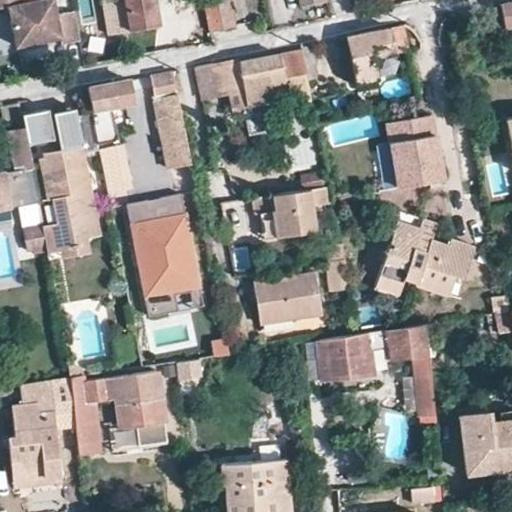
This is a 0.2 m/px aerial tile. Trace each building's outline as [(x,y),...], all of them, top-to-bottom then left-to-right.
[(56,13),(53,0),(28,0),(22,1),(8,4),(16,44),(60,36),(61,43),(81,39),(75,9),(56,13)] [(153,0),(100,0),(107,30),(128,27),(129,35),(159,28),(153,0)] [(230,0),(204,0),(210,29),(236,24),(230,0)] [(511,2),(506,4),(502,4),(506,26),(511,25),(511,2)] [(380,56),(409,51),(404,23),(365,31),(345,35),(354,84),(376,79),(374,65),(381,63),(380,56)] [(109,39),(129,35),(128,27),(107,30),(109,39)] [(302,49),(306,68),(317,65),(311,42),(301,44),(302,49)] [(212,62),(196,65),(202,100),(218,97),(218,95),(224,94),(240,91),(243,105),(239,107),(239,113),(240,114),(244,137),(274,131),(268,97),(296,93),(296,99),(301,98),(304,109),(314,105),(306,68),(302,49),(275,54),(213,65),(212,62)] [(130,78),(88,86),(92,109),(102,108),(157,97),(165,141),(171,170),(192,166),(174,70),(130,78)] [(240,91),(224,94),(227,116),(239,113),(239,107),(243,105),(240,91)] [(55,143),(47,107),(21,112),(24,127),(29,149),(55,143)] [(102,108),(92,109),(93,112),(101,153),(112,151),(102,108)] [(101,153),(93,112),(59,119),(64,149),(46,152),(47,157),(44,159),(50,188),(54,187),(56,198),(51,199),(56,223),(44,226),(48,246),(49,254),(77,248),(75,238),(88,223),(84,218),(90,211),(87,195),(95,193),(87,155),(101,153)] [(431,115),(387,124),(400,187),(443,179),(431,115)] [(0,207),(38,199),(29,149),(24,127),(7,131),(14,168),(0,170),(0,207)] [(313,188),(255,197),(257,213),(262,212),(275,210),(279,235),(319,228),(313,188)] [(183,191),(128,201),(150,314),(205,303),(183,191)] [(49,254),(51,262),(90,253),(88,240),(103,237),(95,193),(87,195),(90,211),(84,218),(88,223),(75,238),(77,248),(49,254)] [(226,228),(252,224),(248,200),(222,204),(226,228)] [(279,235),(275,210),(262,212),(266,237),(279,235)] [(423,227),(399,220),(377,285),(400,294),(412,261),(424,265),(417,285),(448,296),(455,278),(463,280),(475,247),(451,239),(449,245),(435,240),(440,224),(426,217),(423,227)] [(44,226),(43,223),(22,228),(27,250),(48,246),(44,226)] [(345,259),(326,261),(331,292),(352,290),(345,259)] [(256,285),(258,300),(265,299),(266,308),(259,309),(261,327),(323,317),(318,277),(256,285)] [(467,303),(469,317),(495,313),(508,311),(506,298),(467,303)] [(258,300),(259,309),(266,308),(265,299),(258,300)] [(511,309),(508,311),(495,313),(498,333),(511,330),(511,309)] [(430,322),(360,333),(320,339),(325,379),(377,374),(373,344),(391,342),(394,356),(417,353),(420,402),(421,406),(436,406),(433,370),(430,322)] [(213,359),(228,358),(227,340),(212,341),(213,359)] [(174,366),(182,401),(202,396),(194,361),(174,366)] [(86,367),(79,362),(71,364),(73,375),(87,373),(86,367)] [(73,375),(75,394),(80,455),(102,452),(97,401),(119,397),(123,424),(166,418),(160,371),(88,379),(87,373),(73,375)] [(73,375),(57,378),(59,396),(75,394),(73,375)] [(12,435),(15,464),(45,461),(46,474),(66,472),(62,412),(45,413),(44,402),(18,404),(20,433),(12,435)] [(421,406),(421,414),(437,414),(436,406),(421,406)] [(489,413),(461,417),(468,475),(511,469),(511,410),(501,412),(502,422),(491,423),(489,413)] [(289,511),(286,457),(222,462),(226,511),(289,511)] [(16,484),(47,482),(46,474),(45,461),(15,464),(16,484)] [(66,472),(46,474),(47,482),(67,480),(66,472)]
